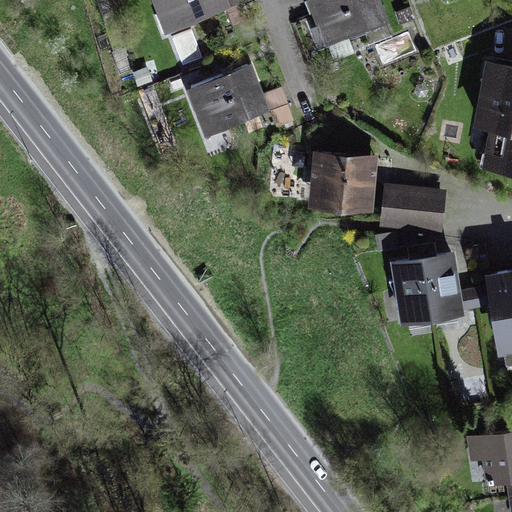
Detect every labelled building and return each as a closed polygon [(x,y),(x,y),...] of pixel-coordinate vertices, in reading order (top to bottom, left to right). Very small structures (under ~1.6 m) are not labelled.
[(161,0),(172,31),(248,3),(246,0),(161,0)] [(384,0),(320,0),(313,2),(328,46),(393,25),(384,0)] [(511,62),(490,59),(479,120),(496,123),(490,162),(511,165),(511,62)] [(255,68),(196,89),(213,136),(272,115),(255,68)] [(374,153),(311,148),(306,202),(369,207),(374,153)] [(449,189),(386,182),(381,220),(444,227),(449,189)] [(466,250),(404,258),(412,319),(474,311),(466,250)] [(511,266),(499,269),(511,350),(511,266)] [(510,498),(511,497),(511,429),(468,437),(472,462),(485,459),(488,473),(503,470),(510,498)]
